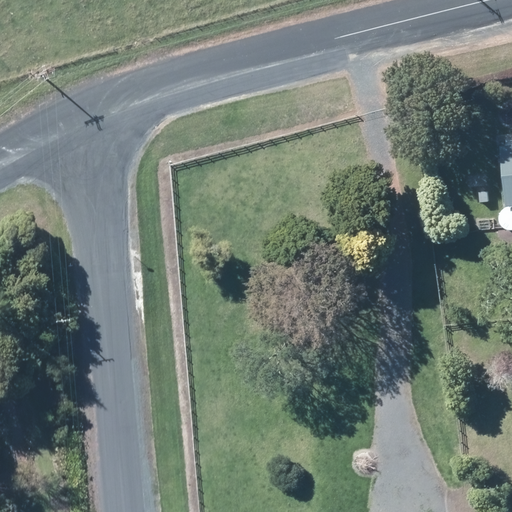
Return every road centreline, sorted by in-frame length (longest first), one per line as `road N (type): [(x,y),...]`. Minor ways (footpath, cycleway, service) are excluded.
road 1 (residential): [(487,0),(84,107)]
road 2 (unclassified): [(119,511),(84,107)]
